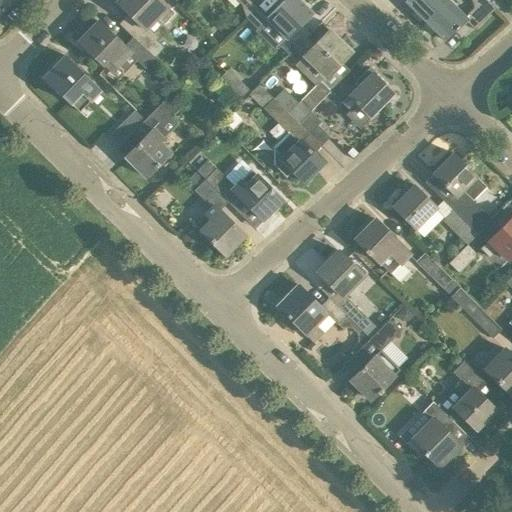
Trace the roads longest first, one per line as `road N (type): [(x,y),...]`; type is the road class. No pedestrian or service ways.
road 1 (residential): [(220,307),(0,84)]
road 2 (residential): [(220,307),(450,96)]
road 3 (residential): [(425,511),(220,307)]
road 4 (residential): [(450,96),(351,0)]
